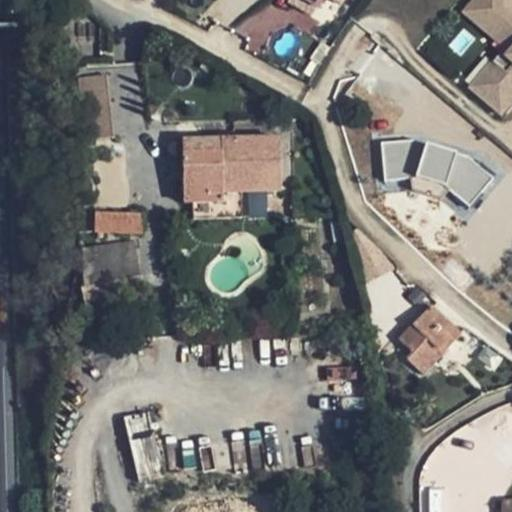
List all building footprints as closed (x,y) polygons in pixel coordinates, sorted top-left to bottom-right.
[(327,0),(307,0),(323,8),(327,0)] [(511,8),(507,4),(509,1),(508,0),(480,0),(471,10),(511,45),(511,54),(477,95),(502,116),(511,104),(511,8)] [(81,138),(112,136),(108,74),(77,76),(81,138)] [(280,193),(278,140),(219,142),(220,153),(183,154),(184,202),(194,202),(195,222),(243,220),(242,194),(280,193)] [(473,207),(497,179),(471,157),(419,141),(387,143),(390,180),(419,178),(450,188),(473,207)] [(220,153),(219,142),(182,143),(183,154),(220,153)] [(141,235),(142,215),(95,213),(95,233),(141,235)] [(138,274),(135,242),(82,247),(85,279),(138,274)] [(87,320),(146,307),(139,276),(81,290),(87,320)] [(381,319),(376,293),(365,296),(370,321),(381,319)] [(458,334),(429,308),(398,342),(411,354),(405,360),(421,375),(458,334)] [(159,477),(146,415),(125,419),(138,481),(159,477)]
